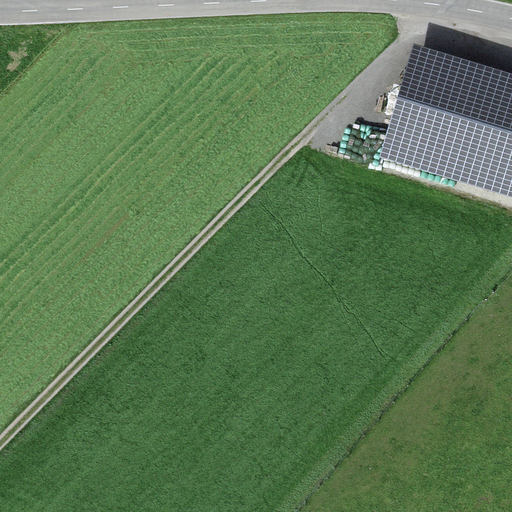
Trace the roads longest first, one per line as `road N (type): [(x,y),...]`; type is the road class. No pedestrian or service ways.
road 1 (track): [(0,446),(437,1)]
road 2 (tertiary): [(318,0),(0,11)]
